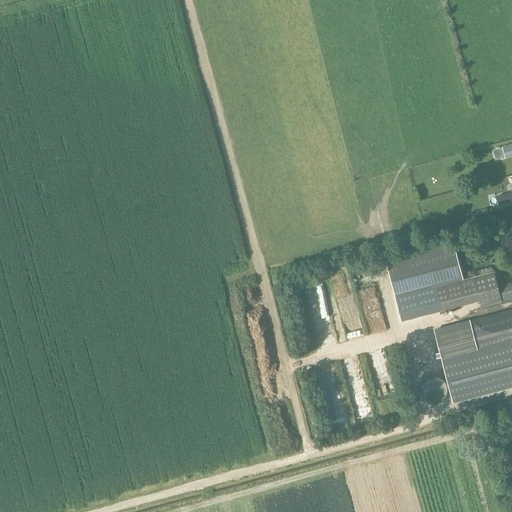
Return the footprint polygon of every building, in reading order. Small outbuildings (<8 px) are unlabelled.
[(511,144),(502,148),(504,156),(511,153),(511,144)] [(506,176),(498,178),(500,187),(508,184),(506,176)] [(435,287),(462,280),(453,245),(386,262),(393,292),(432,282),(433,287),(434,286),(435,287)] [(462,280),(435,287),(441,310),(479,300),(480,306),(511,298),(511,289),(510,283),(497,287),(493,272),(462,280)] [(408,298),(414,318),(422,315),(416,296),(408,298)] [(477,354),(477,353),(511,343),(511,310),(469,322),(469,321),(433,330),(442,363),(477,354)] [(335,362),(330,364),(334,375),(340,373),(335,362)] [(445,383),(444,382),(444,381),(443,380),(443,379),(441,378),(440,378),(439,377),(438,376),(436,376),(435,376),(433,376),(431,376),(430,376),(429,376),(428,377),(427,378),(426,378),(425,379),(424,380),(423,381),(422,382),(421,384),(421,385),(421,386),(421,387),(421,389),(421,390),(421,391),(421,392),(422,394),(422,395),(423,396),(424,397),(425,398),(426,399),(427,400),(428,401),(430,401),(431,401),(432,402),(434,402),(435,401),(437,401),(438,401),(440,400),(441,399),(442,399),(443,398),(444,396),(445,395),(445,394),(446,393),(446,391),(446,390),(446,389),(446,387),(446,386),(446,385),(445,383)]
